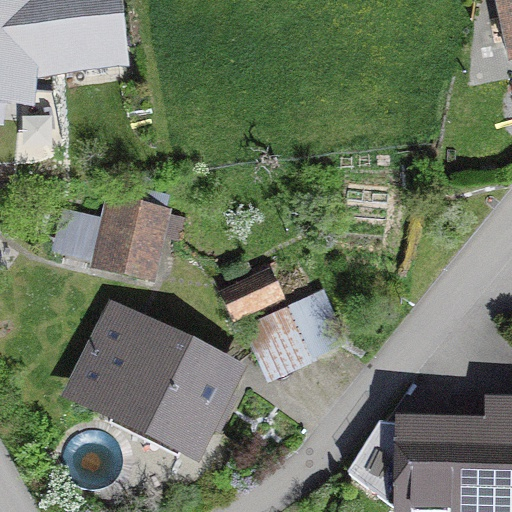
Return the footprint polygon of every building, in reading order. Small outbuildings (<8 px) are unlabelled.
[(0,0),(0,91),(19,93),(27,0),(0,0)] [(50,73),(116,63),(107,0),(43,0),(42,12),(50,73)] [(511,0),(491,0),(502,53),(511,51),(511,0)] [(114,206),(100,268),(147,278),(161,216),(114,206)] [(259,279),(224,296),(235,321),(271,304),(259,279)] [(247,330),(271,385),(350,350),(325,295),(247,330)] [(71,394),(188,452),(225,377),(108,320),(71,394)] [(511,511),(511,406),(452,405),(451,430),(376,429),(345,478),(388,511),(511,511)]
